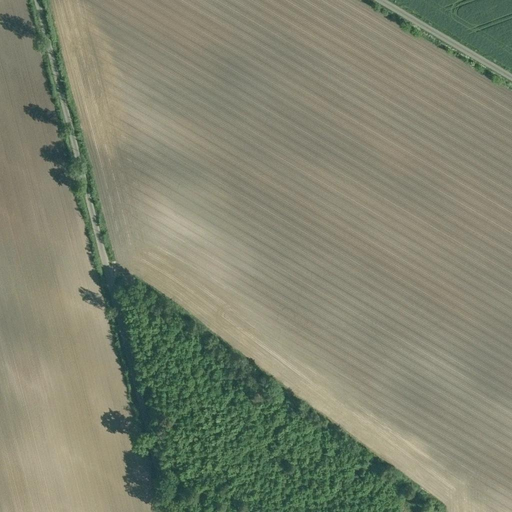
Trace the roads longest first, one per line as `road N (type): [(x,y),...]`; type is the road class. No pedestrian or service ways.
road 1 (unclassified): [(37,0),(171,511)]
road 2 (unclassified): [(380,0),(511,76)]
